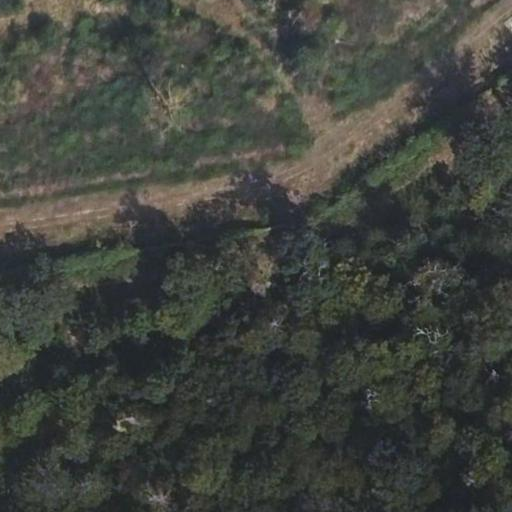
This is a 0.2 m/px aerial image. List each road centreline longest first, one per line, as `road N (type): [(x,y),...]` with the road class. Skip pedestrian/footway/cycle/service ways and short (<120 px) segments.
road 1 (track): [(511,35),(267,211),(0,255)]
road 2 (track): [(0,304),(334,236),(511,106)]
road 3 (track): [(330,166),(237,0)]
